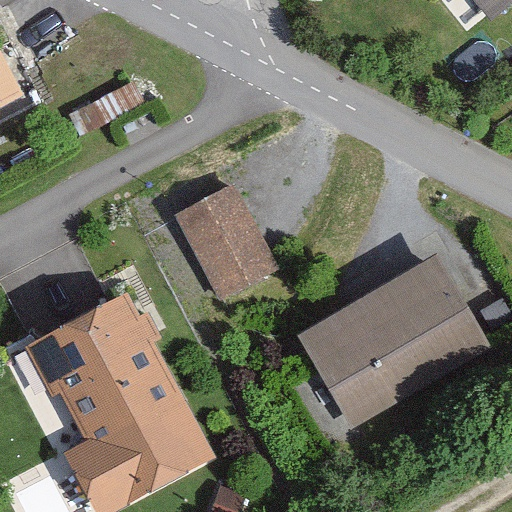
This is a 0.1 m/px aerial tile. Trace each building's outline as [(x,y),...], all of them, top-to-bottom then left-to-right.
[(511,0),(474,0),(491,20),(511,3),(511,0)] [(0,119),(31,103),(0,42),(0,119)] [(186,210),(230,305),(283,281),(239,186),(186,210)] [(319,327),(371,415),(498,341),(446,252),(319,327)] [(69,456),(99,511),(111,511),(213,458),(127,298),(42,343),(95,443),(69,456)]
